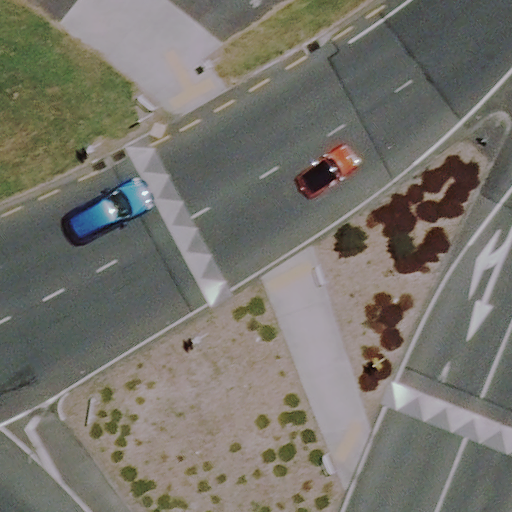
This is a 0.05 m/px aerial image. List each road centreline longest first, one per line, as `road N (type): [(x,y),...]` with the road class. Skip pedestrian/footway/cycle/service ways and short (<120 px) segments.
road 1 (tertiary): [(0,354),(129,272),(506,93)]
road 2 (tertiary): [(506,93),(394,511)]
